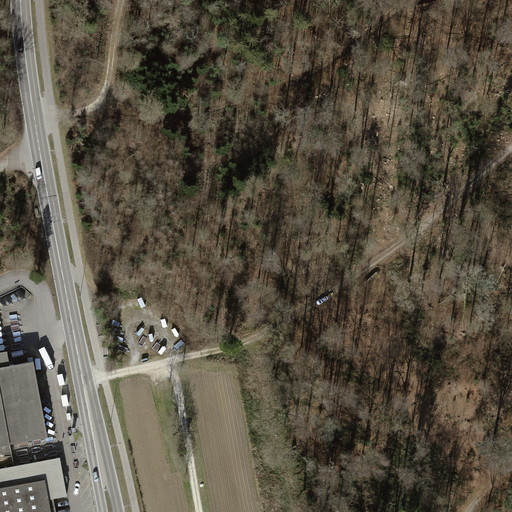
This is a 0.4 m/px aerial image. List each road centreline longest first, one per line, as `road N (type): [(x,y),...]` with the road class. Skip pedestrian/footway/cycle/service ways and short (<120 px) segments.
road 1 (primary): [(21,0),(40,151),(111,511)]
road 2 (track): [(511,145),(384,252),(254,338),(82,378)]
road 3 (track): [(92,111),(193,111),(270,90),(312,72),(417,0)]
road 4 (track): [(35,116),(92,111),(104,93),(122,0)]
road 5 (track): [(160,362),(174,383),(202,511)]
